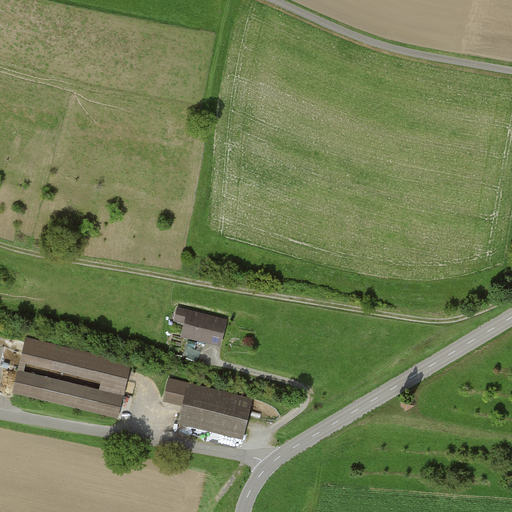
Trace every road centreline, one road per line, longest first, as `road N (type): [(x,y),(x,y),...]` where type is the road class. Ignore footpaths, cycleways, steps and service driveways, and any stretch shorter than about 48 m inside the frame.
road 1 (track): [(0,244),(427,321),(511,297)]
road 2 (tertiary): [(511,319),(268,465)]
road 3 (tertiary): [(268,465),(0,414)]
road 4 (unclassified): [(511,71),(387,46),(275,0)]
road 5 (track): [(250,456),(310,401),(311,389),(193,353)]
